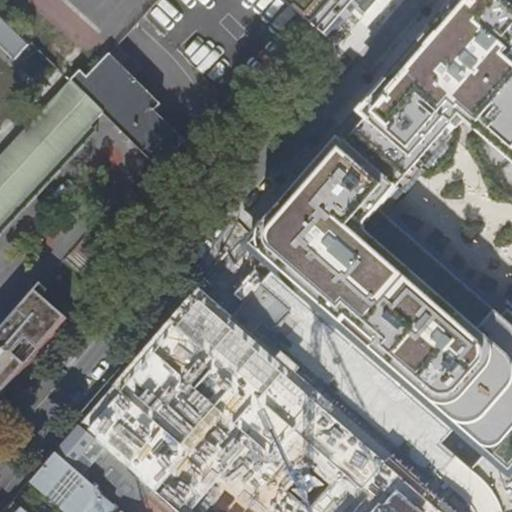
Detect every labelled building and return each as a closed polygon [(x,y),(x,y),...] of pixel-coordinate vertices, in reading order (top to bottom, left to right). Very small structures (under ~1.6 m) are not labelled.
[(369,228),(460,125),(511,170),(511,0),(459,0),(244,242),(508,474),(511,469),(511,298),(484,330),(369,228)] [(282,0),(336,47),(377,0),(282,0)] [(32,50),(0,16),(0,40),(20,61),(32,50)] [(106,65),(84,89),(114,118),(136,93),(106,65)] [(114,118),(84,89),(74,79),(0,159),(0,228),(97,121),(102,126),(108,119),(111,122),(114,118)] [(160,115),(136,93),(114,118),(111,122),(108,119),(102,126),(160,180),(174,165),(179,170),(190,159),(184,154),(186,151),(153,122),(160,115)] [(182,511),(152,486),(82,427),(58,456),(121,510),(123,511),(182,511)] [(119,511),(121,510),(58,456),(34,483),(66,511),(119,511)] [(26,511),(16,503),(12,508),(8,511),(26,511)]
